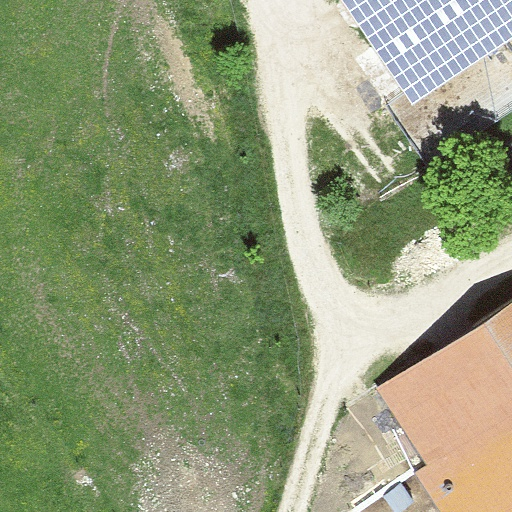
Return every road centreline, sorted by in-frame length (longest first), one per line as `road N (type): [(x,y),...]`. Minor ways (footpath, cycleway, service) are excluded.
road 1 (track): [(252,0),(283,178),(304,258),(327,296),(356,319),(393,327),(511,254)]
road 2 (track): [(286,511),(327,373),(356,319)]
